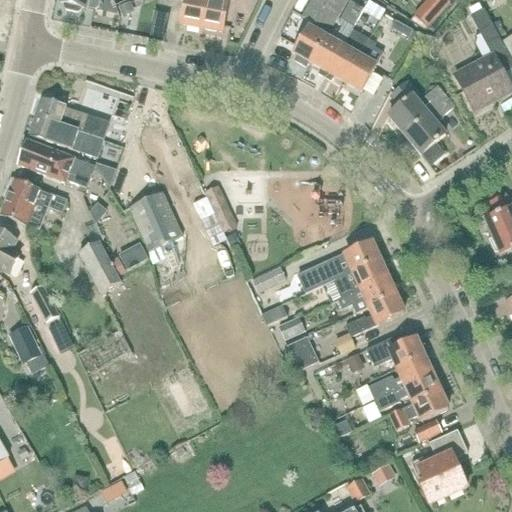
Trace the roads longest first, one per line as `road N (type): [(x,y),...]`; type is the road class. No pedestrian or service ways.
road 1 (residential): [(511,436),(409,214)]
road 2 (residential): [(240,88),(27,43)]
road 3 (residential): [(409,214),(357,149),(311,116),(240,88)]
road 4 (residential): [(409,214),(511,147)]
road 5 (unclassified): [(0,160),(27,43)]
